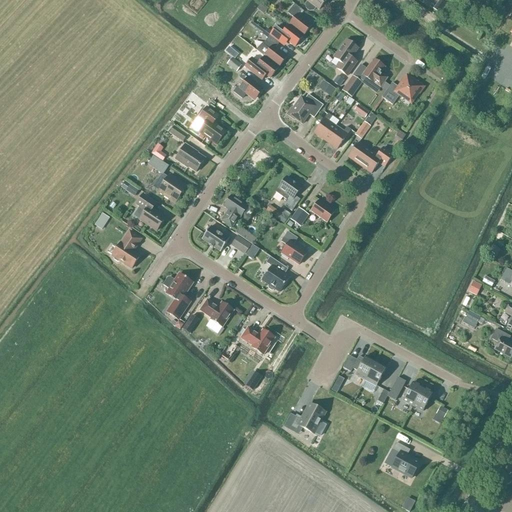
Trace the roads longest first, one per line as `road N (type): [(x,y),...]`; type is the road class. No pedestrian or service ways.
road 1 (residential): [(292,321),(362,203),(357,187),(266,119)]
road 2 (residential): [(175,246),(266,119)]
road 3 (residential): [(458,382),(359,333),(322,342)]
road 4 (residential): [(175,246),(292,321)]
road 5 (residential): [(266,119),(342,14)]
